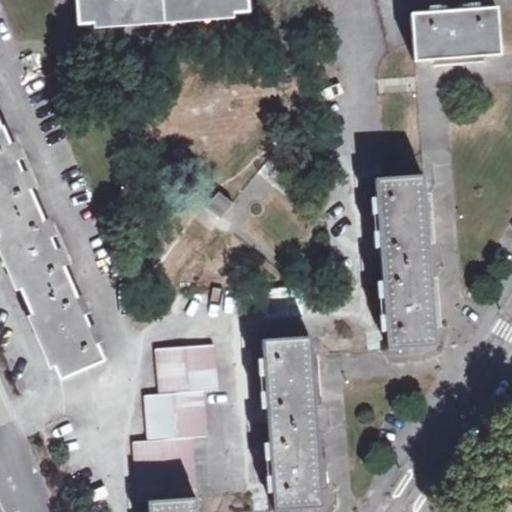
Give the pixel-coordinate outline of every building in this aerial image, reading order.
[(250,11),(248,0),(75,0),(77,23),(250,11)] [(497,9),(412,15),(414,45),(415,61),(500,56),(497,9)] [(61,381),(105,362),(97,345),(102,343),(95,326),(89,328),(84,316),(89,314),(81,295),(76,298),(63,268),(68,265),(60,248),(54,250),(49,239),(55,237),(48,220),(42,223),(28,191),(34,189),(27,172),(21,174),(15,162),(21,160),(14,144),(8,146),(0,127),(0,243),(4,252),(37,327),(61,381)] [(384,180),(376,181),(388,349),(435,346),(432,307),(426,221),(423,177),(384,180)] [(214,189),(200,205),(220,222),(233,205),(214,189)] [(262,342),(274,511),(320,508),(317,454),(312,388),(309,338),(262,342)] [(132,444),(136,499),(146,499),(196,496),(193,442),(208,440),(206,392),(217,391),(214,347),(158,351),(161,395),(146,396),(148,443),(132,444)] [(511,511),(511,492),(505,503),(490,494),(479,511),(511,511)] [(196,511),(196,496),(146,499),(147,511),(196,511)]
